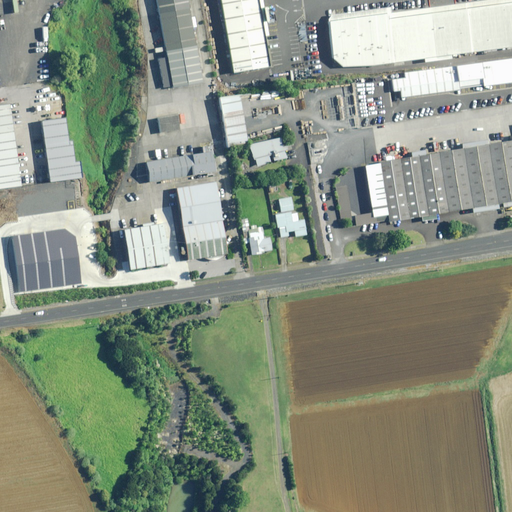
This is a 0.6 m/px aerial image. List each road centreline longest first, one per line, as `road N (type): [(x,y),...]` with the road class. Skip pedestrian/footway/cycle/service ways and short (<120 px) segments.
road 1 (tertiary): [(511,239),(0,321)]
road 2 (track): [(211,288),(212,312),(177,322),(170,344),(245,452),(221,484),(213,511)]
